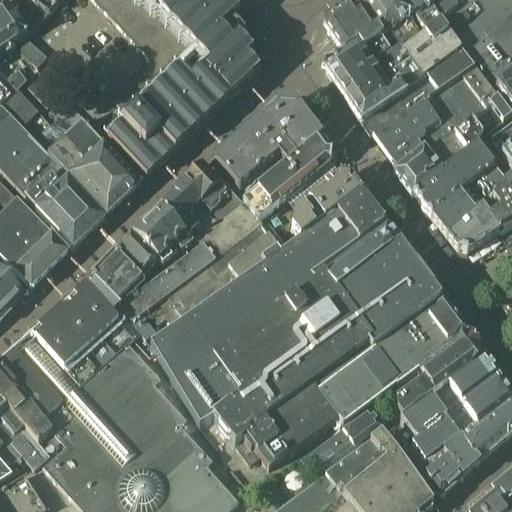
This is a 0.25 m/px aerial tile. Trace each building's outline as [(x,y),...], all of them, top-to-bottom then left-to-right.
[(22,0),(49,20),(66,0),(22,0)] [(142,27),(116,0),(89,0),(150,66),(110,104),(123,118),(115,125),(121,131),(107,143),(145,185),(221,113),(209,100),(196,86),(183,71),(169,56),(156,42),(142,27)] [(116,0),(142,27),(170,0),(116,0)] [(170,0),(142,27),(156,42),(200,0),(170,0)] [(224,4),(219,0),(200,0),(156,42),(169,56),(224,4)] [(399,52),(409,45),(378,0),(366,0),(361,4),(361,9),(360,10),(361,11),(360,11),(361,12),(382,42),(388,39),(395,48),(388,53),(391,59),(399,53),(399,52)] [(378,0),(409,45),(418,38),(408,24),(412,21),(413,20),(399,0),(378,0)] [(425,39),(440,28),(429,9),(422,0),(399,0),(413,20),(412,21),(417,28),(425,39)] [(511,0),(429,0),(436,10),(436,11),(449,29),(495,92),(511,82),(511,0)] [(183,71),(231,25),(238,19),(224,4),(169,56),(183,71)] [(0,57),(4,55),(6,58),(13,53),(14,51),(12,49),(25,40),(25,39),(16,26),(24,20),(14,6),(6,12),(6,11),(0,10),(0,57)] [(357,48),(369,66),(387,92),(388,93),(399,87),(405,96),(425,82),(425,81),(460,55),(440,28),(425,39),(401,56),(399,53),(391,59),(388,53),(381,43),(382,42),(361,12),(355,16),(351,10),(323,30),(342,58),(357,48)] [(231,25),(183,71),(196,86),(238,45),(244,39),(231,25)] [(47,63),(28,45),(18,56),(37,73),(47,63)] [(238,45),(196,86),(209,100),(246,64),(252,59),(238,45)] [(334,88),(334,89),(369,66),(357,48),(342,58),(327,67),(325,75),(327,78),(328,78),(334,87),(334,88)] [(388,93),(387,92),(367,106),(363,100),(348,110),(360,128),(365,125),(375,139),(429,103),(437,98),(473,73),(460,55),(425,81),(425,82),(405,96),(399,87),(388,93)] [(246,64),(209,100),(221,113),(259,78),(246,64)] [(387,92),(369,66),(334,89),(348,110),(363,100),(367,106),(387,92)] [(10,87),(16,95),(23,88),(26,86),(19,75),(7,83),(10,87)] [(432,106),(429,103),(375,139),(372,141),(373,143),(371,144),(387,167),(389,167),(395,175),(438,142),(463,119),(461,118),(457,114),(459,112),(451,101),(464,90),(472,101),(485,89),(475,76),(432,106)] [(511,82),(495,92),(511,115),(511,82)] [(0,108),(1,110),(11,100),(0,88),(0,108)] [(488,110),(496,103),(485,89),(472,101),(464,90),(451,101),(459,112),(457,114),(461,118),(463,119),(438,142),(395,175),(393,177),(412,202),(442,178),(443,179),(468,159),(454,141),(470,127),(490,113),(488,110)] [(38,116),(16,95),(1,111),(23,133),(38,116)] [(412,202),(430,225),(492,174),(499,169),(485,150),(486,141),(502,129),(510,123),(496,103),(488,110),(490,113),(470,127),(454,141),(468,159),(443,179),(442,178),(412,202)] [(285,157),(292,167),(319,145),(293,111),(292,110),(291,109),(289,108),(287,108),(285,108),(284,108),(282,108),(280,109),(279,110),(259,128),(285,157)] [(35,213),(72,254),(105,223),(62,177),(63,176),(8,119),(1,112),(0,112),(0,175),(35,213)] [(122,207),(139,190),(81,128),(63,143),(122,207)] [(285,157),(259,128),(214,167),(238,195),(285,157)] [(106,222),(122,207),(63,143),(47,158),(106,222)] [(255,225),(259,222),(268,218),(316,179),(317,179),(318,178),(328,169),(328,170),(329,169),(329,168),(329,160),(330,160),(319,145),(292,167),(241,208),(242,209),(255,225)] [(511,155),(503,162),(501,160),(499,162),(511,178),(511,177),(511,155)] [(502,186),(492,174),(430,225),(457,260),(466,262),(498,241),(487,225),(488,224),(481,215),(511,188),(511,177),(511,178),(502,186)] [(204,176),(186,193),(236,250),(259,233),(264,229),(259,222),(255,225),(242,209),(241,210),(214,180),(210,183),(204,176)] [(299,245),(309,237),(360,200),(359,198),(358,199),(347,184),(338,183),(327,192),(326,192),(293,219),(291,234),(299,245)] [(506,252),(511,248),(511,188),(481,215),(488,224),(487,225),(498,241),(506,252)] [(0,257),(4,262),(2,264),(15,277),(15,278),(30,295),(47,279),(45,277),(65,257),(0,190),(0,257)] [(186,193),(166,212),(196,245),(201,252),(152,288),(138,298),(151,314),(166,302),(213,267),(214,267),(236,250),(186,193)] [(316,282),(383,230),(360,201),(361,201),(360,200),(309,237),(299,245),(279,260),(276,254),(260,266),(264,271),(184,325),(148,350),(198,432),(213,423),(240,403),(233,393),(305,342),(284,312),(320,287),(318,284),(316,282)] [(188,246),(161,216),(133,242),(156,266),(159,268),(170,260),(166,256),(173,250),(177,255),(188,246)] [(166,302),(184,325),(264,271),(260,266),(276,254),(259,233),(236,250),(214,267),(213,267),(166,302)] [(318,284),(320,287),(331,301),(399,250),(385,233),(318,284)] [(150,273),(156,266),(133,242),(119,256),(143,281),(151,274),(150,273)] [(233,393),(240,403),(213,423),(219,430),(218,434),(225,443),(229,444),(248,471),(259,464),(268,475),(336,426),(315,397),(371,357),(440,306),(399,250),(331,301),(320,287),(284,312),(305,342),(233,393)] [(141,286),(116,260),(92,285),(116,310),(141,286)] [(0,308),(8,317),(23,301),(0,276),(0,308)] [(36,343),(35,345),(67,380),(121,333),(125,329),(96,297),(92,300),(85,293),(86,293),(86,292),(85,291),(84,292),(39,332),(40,332),(36,343)] [(417,379),(449,355),(466,342),(440,306),(371,357),(315,397),(336,426),(340,432),(395,393),(396,394),(417,379)] [(155,339),(141,321),(130,329),(145,347),(155,339)] [(466,342),(449,355),(465,377),(402,423),(400,425),(415,446),(410,449),(424,470),(462,439),(465,442),(460,446),(477,472),(505,447),(506,447),(511,441),(511,404),(497,384),(498,384),(483,364),(466,342)] [(395,396),(395,405),(396,416),(402,423),(465,377),(449,355),(417,379),(395,396)] [(0,406),(16,425),(38,450),(51,438),(43,427),(47,423),(61,411),(17,361),(15,362),(4,364),(0,367),(0,406)] [(112,365),(81,392),(91,404),(122,376),(112,365)] [(132,386),(110,406),(110,407),(119,417),(155,385),(144,373),(131,385),(132,386)] [(122,376),(91,404),(102,415),(110,407),(110,406),(132,386),(131,385),(122,376)] [(155,385),(119,417),(128,427),(128,428),(159,400),(160,401),(165,396),(155,385)] [(128,427),(123,431),(133,442),(169,410),(160,401),(159,400),(128,428),(128,427)] [(0,436),(7,445),(22,463),(34,476),(49,463),(38,450),(16,425),(0,406),(0,436)] [(68,410),(56,421),(83,450),(83,451),(95,440),(68,410)] [(169,410),(133,442),(142,452),(142,453),(173,425),(174,426),(179,422),(169,410)] [(322,475),(326,480),(358,456),(354,452),(380,433),(368,416),(321,449),(310,458),(322,475)] [(142,452),(137,456),(147,468),(183,436),(174,426),(173,425),(142,453),(142,452)] [(0,467),(12,481),(17,477),(12,471),(22,463),(7,445),(0,436),(0,467)] [(183,436),(147,468),(157,478),(192,446),(183,436)] [(325,511),(341,500),(350,511),(429,511),(432,510),(420,493),(395,458),(380,441),(381,440),(380,439),(379,441),(358,456),(326,480),(325,480),(282,511),(281,511),(325,511)] [(83,450),(59,472),(69,483),(105,451),(95,440),(83,451),(83,450)] [(192,446),(157,478),(165,488),(166,489),(190,467),(191,468),(203,458),(192,446)] [(477,472),(460,446),(425,473),(429,480),(427,481),(442,502),(477,472)] [(105,451),(69,483),(79,493),(114,461),(105,451)] [(317,470),(310,459),(302,465),(309,475),(317,470)] [(114,461),(79,493),(88,504),(119,476),(120,477),(125,473),(114,461)] [(0,488),(2,487),(12,481),(0,467),(0,488)] [(165,488),(154,498),(164,509),(200,477),(191,468),(190,467),(166,489),(165,488)] [(119,476),(88,504),(95,511),(101,511),(129,487),(120,477),(119,476)] [(200,477),(164,509),(166,511),(182,511),(209,488),(200,477)] [(0,511),(43,511),(24,481),(0,496),(0,511)] [(511,511),(511,483),(492,500),(490,502),(478,511),(511,511)] [(209,488),(182,511),(203,511),(218,498),(209,488)] [(218,498),(203,511),(224,511),(228,509),(218,498)] [(281,511),(282,511),(272,498),(254,511),(281,511)] [(350,511),(341,500),(325,511),(350,511)]
